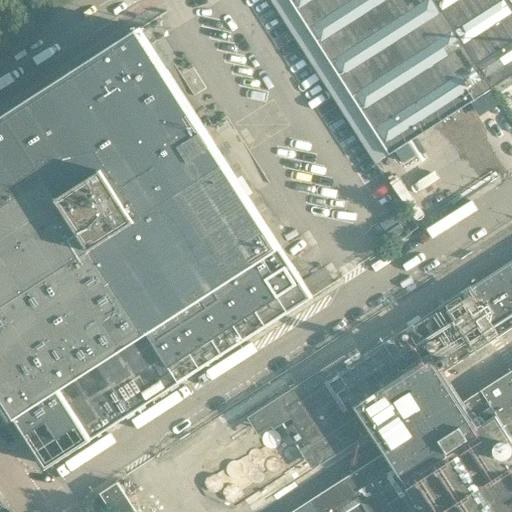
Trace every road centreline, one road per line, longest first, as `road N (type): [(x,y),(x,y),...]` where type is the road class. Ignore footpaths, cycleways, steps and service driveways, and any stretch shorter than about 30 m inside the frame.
road 1 (unclassified): [(31,507),(511,198)]
road 2 (unknown): [(511,356),(244,511)]
road 3 (unknown): [(239,511),(204,497),(161,423)]
